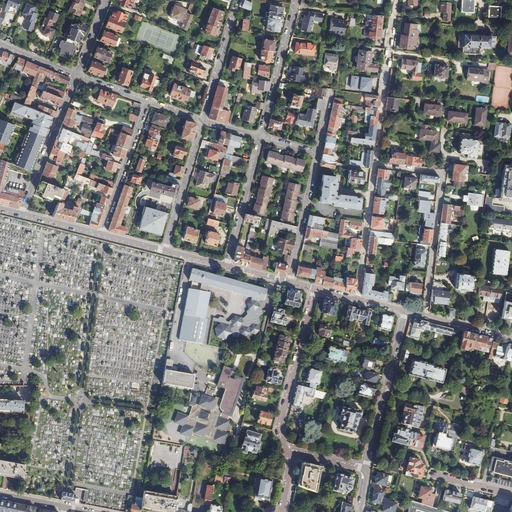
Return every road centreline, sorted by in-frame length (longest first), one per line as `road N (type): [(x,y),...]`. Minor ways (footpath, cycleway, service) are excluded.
road 1 (residential): [(375,164),(443,173),(424,316)]
road 2 (residential): [(288,452),(280,429),(316,289)]
road 3 (residential): [(406,312),(366,468)]
road 4 (residential): [(21,214),(76,75)]
road 5 (residential): [(148,101),(100,234)]
road 6 (residential): [(295,0),(261,137)]
road 7 (residential): [(356,299),(375,164)]
road 8 (residential): [(203,120),(165,250)]
road 9 (residential): [(226,266),(261,137)]
road 10 (residential): [(317,152),(289,282)]
